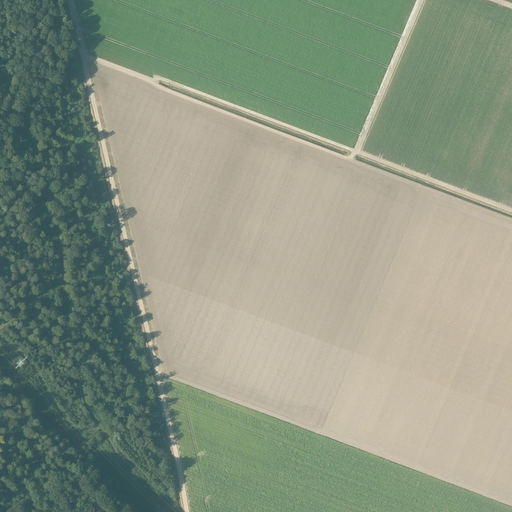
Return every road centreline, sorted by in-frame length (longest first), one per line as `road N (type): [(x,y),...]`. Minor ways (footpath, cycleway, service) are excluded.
road 1 (track): [(69,0),(187,511)]
road 2 (track): [(100,427),(82,390),(46,168),(0,91)]
road 3 (track): [(100,427),(70,424),(31,364),(0,334)]
